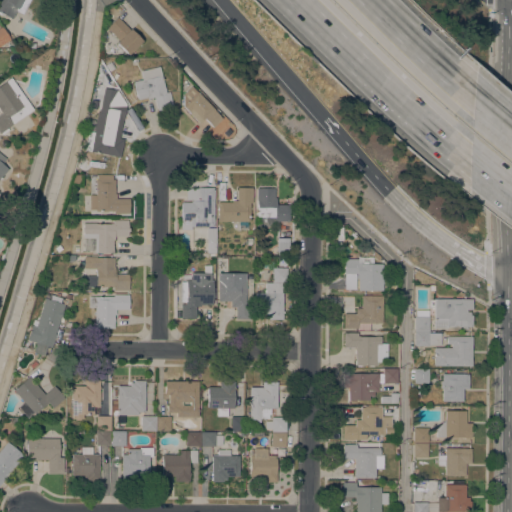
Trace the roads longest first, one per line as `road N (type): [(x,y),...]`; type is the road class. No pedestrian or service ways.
road 1 (residential): [(160,350),(157,150),(288,157)]
road 2 (residential): [(311,511),(314,182)]
road 3 (motorway): [(320,112),(439,237),(494,273),(511,274)]
road 4 (residential): [(314,182),(135,0)]
road 5 (residential): [(313,352),(69,350)]
road 6 (motorway): [(301,0),(473,164)]
road 7 (motorway): [(221,0),(320,112)]
road 8 (motorway): [(477,100),(375,0)]
